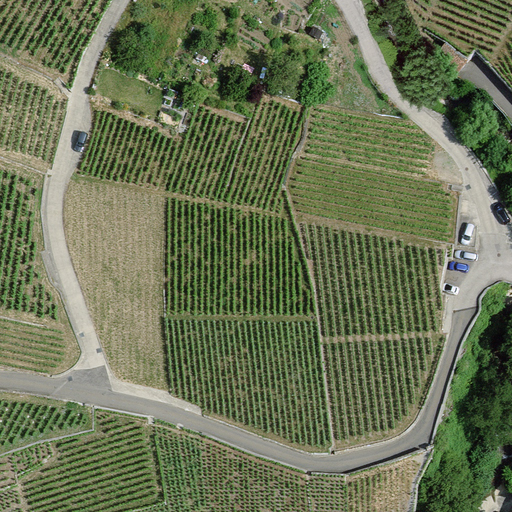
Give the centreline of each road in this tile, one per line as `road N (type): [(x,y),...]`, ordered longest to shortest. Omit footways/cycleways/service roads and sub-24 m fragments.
road 1 (unclassified): [(496,265),(475,280),(422,432),(401,447),(345,463),(307,462),(153,407),(0,378)]
road 2 (track): [(120,0),(87,66),(56,198),(59,250),(91,349),(95,396)]
road 3 (track): [(496,265),(481,191),(466,163),(391,90),(343,0)]
